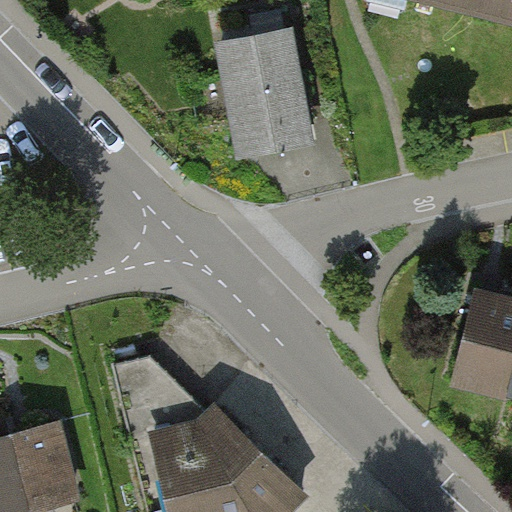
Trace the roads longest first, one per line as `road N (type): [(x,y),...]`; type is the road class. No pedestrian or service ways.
road 1 (residential): [(198,257),(452,511)]
road 2 (residential): [(511,183),(198,257)]
road 3 (residential): [(0,52),(198,257)]
road 4 (residential): [(198,257),(0,305)]
